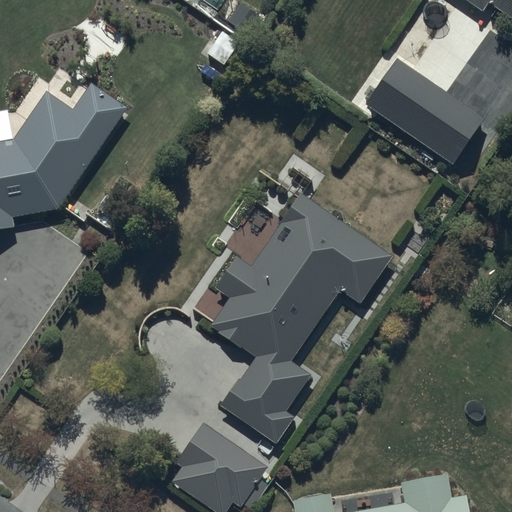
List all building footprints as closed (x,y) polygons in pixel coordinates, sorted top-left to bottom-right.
[(511,0),(468,0),(485,11),(489,4),(511,19),(511,0)] [(223,29),(244,44),(262,17),(240,2),(223,29)] [(244,44),(223,29),(206,54),(228,68),(244,44)] [(484,123),(393,58),(363,101),(454,165),(484,123)] [(13,143),(0,144),(0,232),(17,229),(15,216),(59,209),(127,106),(92,83),(73,111),(46,94),(13,143)] [(392,257),(302,194),(275,232),(283,237),(262,266),(238,248),(210,288),(230,301),(211,329),(253,358),(218,408),(277,449),(323,383),(292,361),(340,292),(359,305),(392,257)] [(265,466),(203,423),(175,462),(186,470),(176,484),(216,511),(226,511),(233,502),(246,511),(265,484),(257,478),(265,466)] [(405,503),(359,511),(333,511),(330,493),(291,501),(293,511),(466,511),(463,495),(449,498),(445,474),(401,482),(405,503)]
